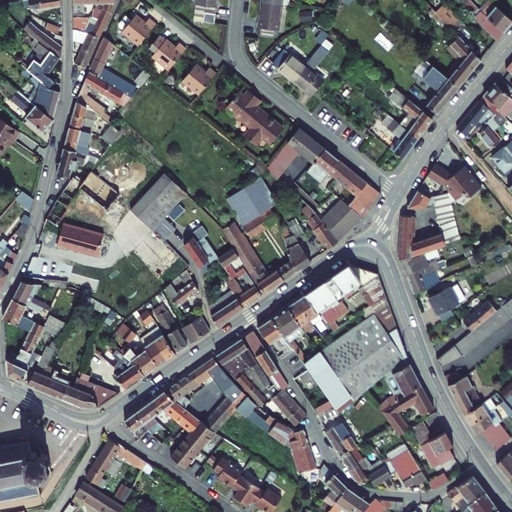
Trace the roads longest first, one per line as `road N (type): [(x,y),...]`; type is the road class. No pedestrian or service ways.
road 1 (tertiary): [(22,396),(77,421),(99,420),(347,250),(374,246)]
road 2 (residential): [(0,301),(32,236),(64,110),(66,0)]
road 3 (tertiary): [(374,246),(446,409),(511,504)]
road 4 (residential): [(397,194),(247,73)]
road 5 (residential): [(397,194),(434,133),(511,41)]
road 6 (unknown): [(208,343),(260,407),(298,427),(315,425)]
road 7 (residential): [(247,73),(144,0)]
